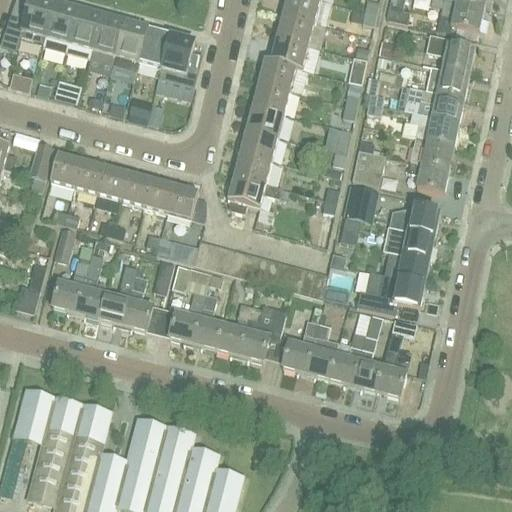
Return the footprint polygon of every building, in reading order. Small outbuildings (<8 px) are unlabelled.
[(287,0),(282,21),(315,29),(321,6),(298,0),(287,0)] [(405,0),(391,0),(386,22),(387,26),(407,30),(409,17),(403,16),(405,0)] [(457,0),(456,8),(484,14),(487,0),(457,0)] [(43,53),(55,10),(31,3),(30,7),(17,3),(5,38),(44,49),(43,53)] [(451,32),(479,38),(484,14),(456,8),(432,3),(430,11),(442,14),(441,20),(453,23),(451,32)] [(367,5),(365,17),(376,20),(379,8),(367,5)] [(78,16),(55,10),(43,53),(66,59),(78,16)] [(66,59),(88,65),(89,65),(101,22),(78,16),(66,59)] [(362,29),(374,31),(376,20),(365,17),(362,29)] [(315,29),(282,21),(276,44),(309,52),(309,53),(320,55),(326,33),(315,30),(315,29)] [(124,29),(101,22),(89,65),(112,72),(124,29)] [(136,78),(139,68),(147,35),(124,29),(112,72),(136,78)] [(171,41),(147,35),(139,68),(161,74),(158,84),(159,85),(171,41)] [(194,48),(171,41),(159,85),(194,94),(202,63),(191,59),(194,48)] [(445,62),(442,75),(470,81),(475,58),(447,52),(448,45),(429,41),(426,58),(445,62)] [(270,66),(297,74),(303,75),(309,53),(309,52),(276,44),(270,66)] [(379,60),(392,63),(399,64),(402,50),(382,46),(379,60)] [(357,52),(355,64),(366,66),(368,54),(357,52)] [(366,66),(355,64),(353,64),(348,89),(362,91),(367,66),(366,66)] [(297,74),(270,66),(264,65),(258,89),(291,98),(297,74)] [(437,98),(465,105),(470,81),(442,75),(431,73),(426,96),(437,98)] [(408,98),(409,81),(387,80),(385,97),(408,98)] [(83,109),(88,95),(68,87),(63,102),(83,109)] [(252,113),(285,122),(291,98),(258,89),(252,113)] [(460,129),(465,105),(437,98),(426,96),(421,95),(416,119),(411,118),(432,122),(460,129)] [(370,100),(368,109),(382,112),(384,103),(370,100)] [(346,101),(344,112),(356,115),(359,102),(346,101)] [(103,107),(90,103),(88,110),(101,114),(103,107)] [(126,112),(112,109),(109,119),(123,122),(126,112)] [(382,112),(368,109),(366,119),(379,122),(382,112)] [(342,125),(354,127),(356,115),(344,112),(342,125)] [(246,136),(279,145),(285,122),(252,113),(246,136)] [(427,146),(455,152),(460,129),(432,122),(411,118),(409,128),(417,130),(414,143),(427,146)] [(335,159),(346,162),(352,138),(340,135),(335,159)] [(279,145),(246,136),(243,147),(238,147),(235,157),(239,159),(272,168),(279,145)] [(450,175),(455,152),(427,146),(414,143),(412,153),(409,167),(422,169),(450,175)] [(361,146),(359,156),(372,159),(374,149),(361,146)] [(0,148),(0,173),(13,177),(13,176),(12,176),(16,163),(7,160),(10,151),(0,148)] [(29,181),(45,186),(53,158),(37,154),(29,181)] [(372,159),(359,156),(352,187),(379,192),(385,162),(372,159)] [(239,159),(233,183),(282,195),(282,194),(267,190),(272,168),(239,159)] [(333,171),(344,173),(346,162),(335,159),(333,171)] [(50,188),(75,195),(83,166),(58,160),(50,188)] [(105,172),(83,166),(75,195),(97,201),(105,172)] [(445,199),(450,175),(422,169),(409,167),(407,179),(419,181),(417,193),(445,199)] [(105,172),(97,201),(121,208),(129,179),(105,172)] [(0,186),(3,175),(13,177),(0,173),(0,186)] [(121,208),(143,214),(151,185),(129,179),(121,208)] [(45,186),(29,181),(29,182),(33,183),(30,195),(41,198),(45,186)] [(282,195),(233,183),(227,205),(230,206),(229,213),(231,217),(245,220),(248,211),(260,214),(264,201),(279,205),(282,195)] [(151,185),(143,214),(166,220),(174,191),(151,185)] [(198,198),(174,191),(166,220),(190,226),(198,198)] [(324,206),(336,210),(339,196),(327,193),(324,206)] [(351,193),(345,223),(358,226),(370,230),(378,198),(351,193)] [(324,206),(322,217),(334,220),(336,210),(324,206)] [(413,213),(407,237),(436,243),(441,219),(413,213)] [(53,227),(65,230),(68,218),(56,215),(53,227)] [(280,231),(283,219),(269,215),(266,228),(280,231)] [(23,218),(20,229),(32,233),(35,220),(23,218)] [(79,222),(68,218),(65,230),(76,233),(79,222)] [(358,226),(345,223),(343,233),(340,247),(354,250),(358,226)] [(111,242),(114,231),(102,228),(99,239),(111,242)] [(32,233),(20,229),(18,241),(29,244),(32,233)] [(125,234),(114,231),(111,242),(122,245),(125,234)] [(436,243),(407,237),(389,233),(387,244),(392,245),(389,258),(392,258),(431,266),(436,243)] [(69,268),(76,239),(63,236),(55,265),(69,268)] [(146,252),(157,255),(160,243),(149,240),(146,252)] [(172,246),(160,243),(157,255),(158,255),(156,261),(192,270),(195,261),(170,254),(172,246)] [(193,270),(204,273),(211,249),(200,247),(193,270)] [(211,249),(204,273),(216,277),(223,253),(211,249)] [(234,256),(223,253),(216,277),(228,280),(234,256)] [(228,280),(235,282),(239,283),(246,259),(234,256),(228,280)] [(425,291),(431,266),(392,258),(387,282),(425,291)] [(103,262),(91,259),(88,270),(82,294),(75,319),(98,325),(105,300),(94,297),(100,273),(103,262)] [(258,262),(246,259),(239,283),(251,286),(258,262)] [(333,259),(331,270),(344,273),(346,261),(333,259)] [(251,286),(259,288),(263,290),(269,265),(258,262),(251,286)] [(281,268),(269,265),(263,290),(274,293),(281,268)] [(52,313),(75,319),(82,294),(88,270),(77,267),(72,292),(59,288),(52,313)] [(165,303),(173,270),(162,267),(153,299),(165,303)] [(281,268),(274,293),(280,294),(285,296),(292,271),(281,268)] [(35,270),(31,282),(43,285),(46,273),(35,270)] [(205,300),(207,290),(210,279),(179,271),(173,295),(193,300),(187,322),(175,318),(169,344),(192,350),(205,300)] [(304,275),(292,271),(285,296),(291,298),(298,299),(304,275)] [(304,275),(298,299),(309,302),(315,278),(304,275)] [(327,281),(315,278),(309,302),(321,305),(327,281)] [(98,325),(121,331),(128,306),(134,282),(123,279),(117,303),(105,300),(98,325)] [(225,283),(210,279),(207,290),(222,294),(225,283)] [(40,297),(39,297),(43,285),(31,282),(28,294),(23,292),(17,316),(35,320),(40,297)] [(134,282),(128,306),(121,331),(146,338),(152,312),(141,309),(146,285),(134,282)] [(420,314),(425,291),(387,282),(382,304),(360,299),(357,312),(394,320),(396,309),(420,314)] [(192,350),(216,356),(222,331),(211,328),(217,303),(205,300),(192,350)] [(248,327),(252,312),(240,309),(236,324),(248,327)] [(282,373),(305,379),(312,354),(318,330),(323,312),(316,311),(311,328),(308,327),(301,351),(288,348),(282,373)] [(248,327),(246,337),(239,362),(262,368),(271,333),(258,329),(262,315),(252,312),(248,327)] [(383,372),(376,398),(400,404),(406,378),(395,375),(403,341),(414,344),(417,330),(395,325),(383,372)] [(305,379),(329,386),(336,360),(325,357),(331,333),(318,330),(312,354),(305,379)] [(352,391),(376,398),(383,372),(372,370),(381,333),(368,330),(365,342),(359,366),(352,391)] [(222,331),(216,356),(239,362),(246,337),(222,331)] [(347,363),(336,360),(329,386),(352,391),(359,366),(365,342),(353,339),(347,363)] [(55,511),(54,511),(116,511),(120,498),(133,502),(132,504),(139,506),(140,503),(154,507),(153,509),(160,511),(161,509),(172,511),(220,511),(221,510),(229,511),(235,511),(243,484),(201,473),(205,459),(191,455),(194,441),(137,426),(126,468),(100,461),(107,433),(50,418),(27,504),(55,511)]
